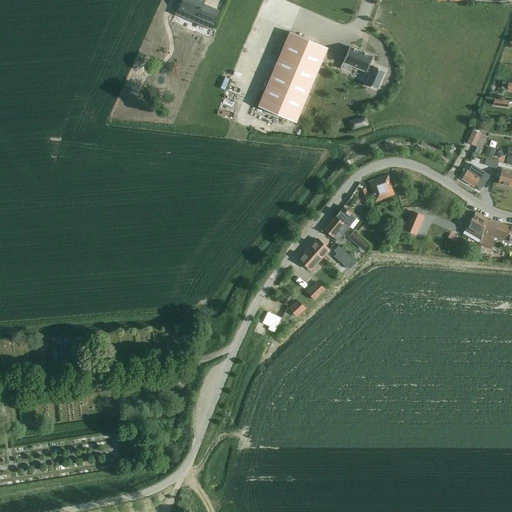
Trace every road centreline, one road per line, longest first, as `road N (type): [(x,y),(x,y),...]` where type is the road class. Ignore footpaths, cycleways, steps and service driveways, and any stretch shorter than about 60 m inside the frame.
road 1 (unclassified): [(59,511),(142,495),(180,476),(271,277)]
road 2 (residential): [(271,277),(368,167),(398,161),(433,171),(511,217)]
